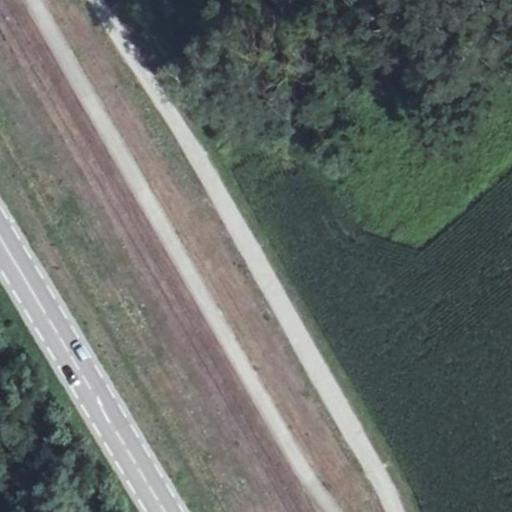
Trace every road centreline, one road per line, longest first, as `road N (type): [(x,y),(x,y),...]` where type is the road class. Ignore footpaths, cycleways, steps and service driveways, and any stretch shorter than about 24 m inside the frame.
road 1 (track): [(389,511),(371,469),(92,0)]
road 2 (secondary): [(0,245),(159,511)]
